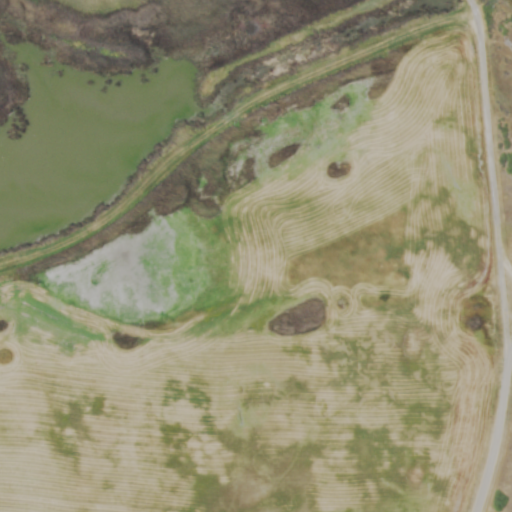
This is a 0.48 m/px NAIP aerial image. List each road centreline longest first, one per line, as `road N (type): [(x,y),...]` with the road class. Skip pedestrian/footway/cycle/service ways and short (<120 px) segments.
road 1 (track): [(503,360),(471,21),(461,0)]
road 2 (track): [(511,333),(468,511)]
